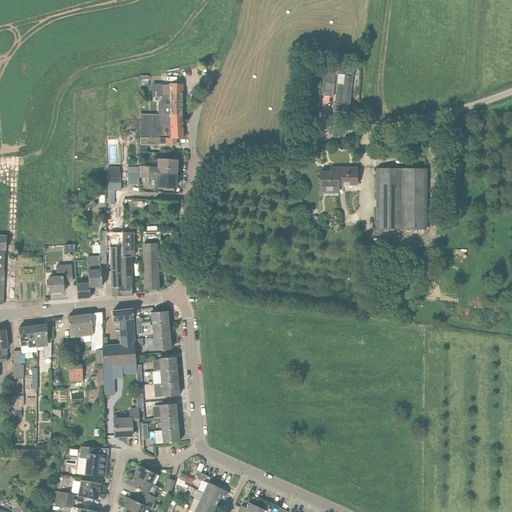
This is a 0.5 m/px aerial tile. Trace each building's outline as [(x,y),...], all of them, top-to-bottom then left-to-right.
[(335,73),(323,72),(321,83),(334,84),(335,73)] [(147,76),(139,76),(139,85),(147,85),(147,76)] [(348,112),(352,78),(343,77),(342,86),(336,86),(333,110),(348,112)] [(332,98),(334,85),(321,83),(320,96),(332,98)] [(151,97),(161,97),(161,85),(151,85),(151,97)] [(181,116),(181,104),(181,94),(182,85),(161,85),(161,97),(161,104),(157,104),(157,116),(169,116),(181,116)] [(157,116),(139,116),(139,138),(169,138),(169,116),(157,116)] [(175,138),(181,139),(182,125),(181,116),(169,116),(169,138),(139,138),(139,152),(146,152),(146,146),(158,146),(172,146),(172,141),(175,141),(175,138)] [(148,167),(139,167),(139,169),(139,173),(148,173),(176,175),(177,162),(158,161),(157,168),(148,167)] [(357,186),(357,168),(335,167),(335,172),(319,172),(319,193),(338,193),(339,186),(357,186)] [(426,169),(408,168),(401,168),(376,168),(376,230),(401,230),(426,230),(426,169)] [(156,187),(175,188),(176,175),(148,173),(148,179),(149,179),(157,179),(156,186),(156,187)] [(138,174),(127,174),(127,185),(139,185),(138,174)] [(120,191),(121,183),(108,184),(108,191),(108,204),(114,204),(114,191),(120,191)] [(123,232),(123,236),(123,256),(121,256),(121,263),(131,262),(131,257),(133,257),(133,232),(123,232)] [(111,254),(112,287),(121,287),(121,263),(121,256),(123,256),(123,236),(115,236),(115,247),(111,247),(111,254)] [(143,244),(144,267),(157,266),(156,243),(143,244)] [(102,286),(101,269),(100,269),(99,257),(98,257),(98,256),(87,257),(87,258),(86,258),(87,270),(88,283),(89,286),(102,286)] [(131,262),(121,263),(121,287),(112,287),(112,296),(132,296),(132,286),(131,262)] [(48,277),(49,293),(64,292),(63,282),(72,282),(71,264),(56,266),(56,276),(48,277)] [(144,289),(152,289),(158,289),(157,266),(144,267),(144,289)] [(88,283),(76,283),(77,299),(90,298),(89,286),(88,283)] [(102,338),(103,367),(113,366),(121,365),(136,364),(134,341),(135,340),(133,319),(132,309),(112,311),(113,322),(118,321),(119,344),(106,345),(106,338),(102,338)] [(152,325),(169,324),(167,311),(151,312),(152,325)] [(103,367),(102,338),(102,331),(102,312),(68,316),(70,338),(91,335),(91,351),(95,351),(97,389),(103,388),(103,367)] [(170,336),(169,324),(152,325),(153,338),(170,336)] [(45,325),(35,326),(37,347),(37,348),(43,347),(44,358),(51,357),(51,338),(46,338),(46,335),(45,325)] [(28,348),(37,347),(35,326),(18,328),(19,342),(20,342),(21,347),(28,346),(28,348)] [(154,351),(159,350),(171,349),(170,336),(153,338),(154,351)] [(13,351),(13,379),(23,379),(23,365),(20,365),(20,351),(13,351)] [(175,357),(160,358),(158,359),(160,371),(177,370),(175,357)] [(136,365),(136,364),(121,365),(122,375),(136,374),(136,373),(136,365)] [(70,383),(83,382),(81,365),(68,365),(70,383)] [(122,375),(121,365),(113,366),(114,379),(122,378),(122,375)] [(103,367),(103,388),(103,395),(114,394),(113,379),(112,366),(103,367)] [(178,382),(177,370),(160,371),(160,377),(154,378),(155,384),(178,382)] [(154,384),(155,397),(179,395),(178,382),(155,384),(154,384)] [(160,418),(177,417),(176,404),(159,405),(160,417),(160,418)] [(132,427),(139,426),(138,411),(138,408),(129,409),(129,417),(113,418),(114,438),(132,437),(132,427)] [(177,417),(160,418),(161,430),(178,429),(177,417)] [(179,442),(178,429),(161,430),(163,443),(179,442)] [(84,474),(104,476),(106,455),(95,454),(96,448),(80,446),(79,457),(86,458),(84,474)] [(134,476),(151,484),(156,474),(139,466),(134,476)] [(207,476),(199,472),(196,471),(194,476),(205,480),(207,476)] [(152,503),(153,503),(155,498),(146,493),(151,484),(134,476),(132,480),(128,478),(125,483),(144,492),(141,497),(152,503)] [(174,480),(168,479),(168,478),(164,489),(171,491),(174,480)] [(80,480),(77,496),(97,500),(100,484),(80,480)] [(203,493),(218,500),(221,495),(224,497),(227,491),(208,482),(203,493)] [(187,489),(180,486),(178,493),(184,496),(187,489)] [(57,491),(56,498),(73,501),(74,494),(57,491)] [(216,505),(218,500),(203,493),(199,503),(218,511),(220,507),(216,505)] [(132,511),(143,511),(146,507),(150,508),(156,511),(158,505),(153,503),(152,503),(141,497),(139,503),(125,496),(122,501),(126,503),(124,508),(132,511)] [(72,508),(73,501),(56,498),(55,505),(72,508)] [(217,511),(218,511),(199,503),(194,500),(189,510),(193,511),(217,511)] [(242,506),(240,511),(242,511),(262,511),(264,509),(248,502),(246,508),(242,506)]
